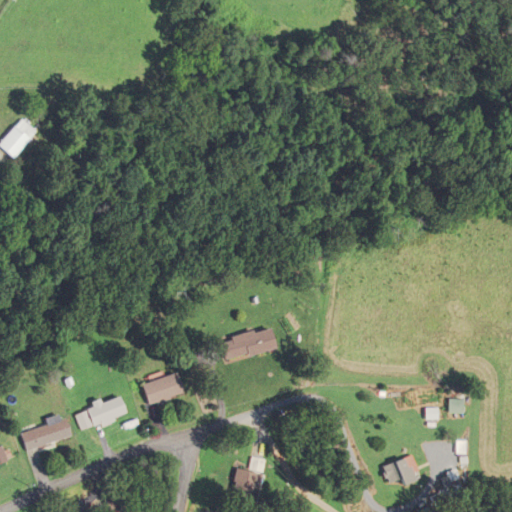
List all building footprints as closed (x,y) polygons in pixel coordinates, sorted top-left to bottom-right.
[(0,145),(14,159),(41,133),(27,119),(0,145)] [(218,339),(223,361),(272,350),(268,328),(218,339)] [(148,405),(183,394),(176,373),(141,384),(148,405)] [(93,427),(127,415),(119,395),(85,408),(93,427)] [(19,431),(25,451),(71,437),(65,417),(19,431)] [(453,453),(464,453),(464,440),(453,440),(453,453)] [(252,468),(264,471),(266,460),(254,457),(252,468)] [(385,481),(397,481),(397,484),(415,483),(414,459),(384,460),(385,481)] [(255,504),(262,474),(236,469),(230,498),(255,504)] [(441,495),(460,495),(460,475),(441,475),(441,495)]
